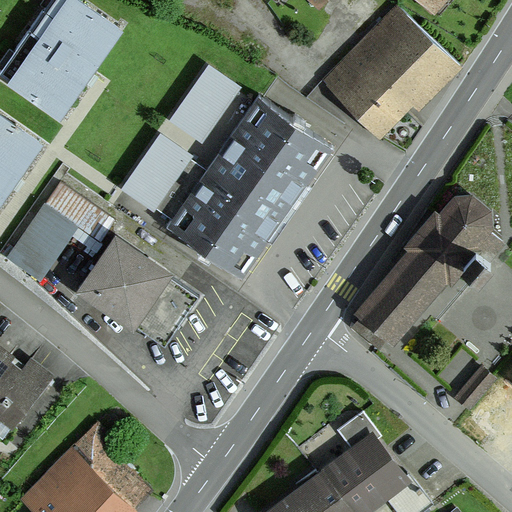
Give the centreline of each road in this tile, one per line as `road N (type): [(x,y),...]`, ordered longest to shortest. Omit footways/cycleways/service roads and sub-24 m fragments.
road 1 (secondary): [(309,333),(511,32)]
road 2 (residential): [(0,287),(215,468)]
road 3 (residential): [(309,333),(511,497)]
road 4 (secondary): [(215,468),(309,333)]
